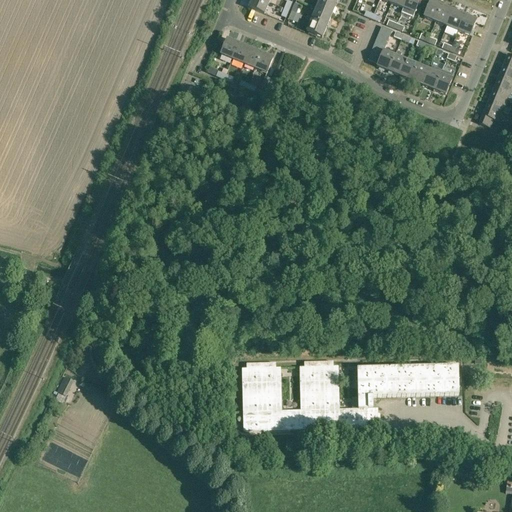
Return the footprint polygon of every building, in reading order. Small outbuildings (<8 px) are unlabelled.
[(251,0),(249,8),(264,15),(269,3),(261,0),(251,0)] [(319,0),(316,9),(332,15),(336,4),(326,0),(319,0)] [(393,0),(392,4),(403,9),(406,0),(393,0)] [(401,14),(413,18),(415,14),(420,0),(406,0),(403,9),(401,14)] [(284,9),(289,12),(292,3),(287,1),(284,9)] [(424,17),(436,22),(442,7),(430,2),(424,17)] [(291,12),(296,14),(300,6),(294,4),(291,12)] [(436,22),(447,27),(453,11),(442,7),(436,22)] [(281,17),(286,19),(289,12),(284,9),(281,17)] [(311,20),(327,27),(332,15),(316,9),(311,20)] [(447,27),(458,32),(465,16),(453,11),(447,27)] [(288,20),(293,22),(296,14),(291,12),(288,20)] [(364,17),(371,20),(374,15),(366,12),(364,17)] [(371,20),(379,24),(381,18),(374,15),(371,20)] [(458,32),(470,37),(476,21),(465,16),(458,32)] [(296,18),(295,26),(305,28),(307,19),(296,18)] [(306,32),(322,38),(327,27),(311,20),(306,32)] [(386,26),(394,30),(396,25),(388,21),(386,26)] [(394,30),(402,33),(404,28),(396,25),(394,30)] [(379,33),(389,37),(392,31),(381,27),(379,33)] [(393,38),(401,41),(403,36),(395,32),(393,38)] [(377,38),(387,43),(389,37),(379,33),(377,38)] [(419,40),(427,43),(429,38),(421,35),(419,40)] [(401,41),(409,44),(411,39),(403,36),(401,41)] [(374,44),(385,48),(387,43),(377,38),(374,44)] [(427,43),(435,47),(437,41),(429,38),(427,43)] [(220,56),(232,61),(239,45),(227,40),(220,56)] [(416,47),(424,50),(426,45),(418,42),(416,47)] [(382,54),(383,52),(385,48),(374,44),(372,50),(382,54)] [(441,49),(449,53),(452,47),(444,44),(441,49)] [(232,61),(244,65),(250,49),(239,45),(232,61)] [(430,53),(432,53),(434,48),(426,45),(424,50),(430,53)] [(449,53),(457,56),(459,51),(452,47),(449,53)] [(244,65),(255,70),(262,54),(250,49),(244,65)] [(380,60),(382,54),(372,50),(370,55),(380,60)] [(395,56),(383,52),(382,54),(380,60),(378,65),(377,68),(388,72),(395,56)] [(388,72),(400,77),(406,61),(400,58),(402,54),(397,52),(395,56),(388,72)] [(255,70),(267,75),(273,59),(262,54),(255,70)] [(368,61),(378,65),(380,60),(370,55),(368,61)] [(447,60),(454,63),(456,58),(449,55),(447,60)] [(511,71),(511,57),(507,56),(502,68),(511,71)] [(400,77),(411,82),(418,66),(406,61),(400,77)] [(411,82),(423,86),(429,70),(418,66),(411,82)] [(429,70),(423,86),(434,91),(442,71),(430,66),(429,70)] [(511,85),(511,71),(502,68),(501,69),(497,80),(511,85)] [(207,74),(216,77),(218,72),(209,69),(207,74)] [(434,91),(445,96),(454,76),(442,71),(434,91)] [(216,77),(224,81),(226,76),(218,72),(216,77)] [(224,81),(232,84),(234,79),(226,76),(224,81)] [(260,87),(266,89),(270,80),(264,77),(260,87)] [(511,85),(497,80),(492,92),(508,98),(509,97),(511,89),(511,85)] [(239,87),(247,90),(249,85),(241,81),(239,87)] [(224,88),(239,95),(242,89),(226,82),(224,88)] [(247,90),(254,93),(257,88),(249,85),(247,90)] [(503,110),(504,109),(507,101),(511,103),(511,97),(509,97),(508,98),(492,92),(490,97),(487,104),(503,110)] [(510,111),(504,109),(503,110),(487,104),(479,124),(490,129),(493,121),(498,123),(502,113),(508,115),(510,111)] [(13,307),(2,301),(0,304),(0,316),(5,320),(13,307)] [(242,370),(243,433),(378,429),(377,410),(373,410),(372,398),(459,396),(458,367),(357,369),(358,410),(339,411),(338,367),(333,368),(333,363),(304,363),(304,368),(299,368),(300,412),(281,412),(280,369),(276,369),(275,364),(246,365),(246,370),(242,370)] [(57,394),(66,398),(74,382),(65,378),(57,394)]
